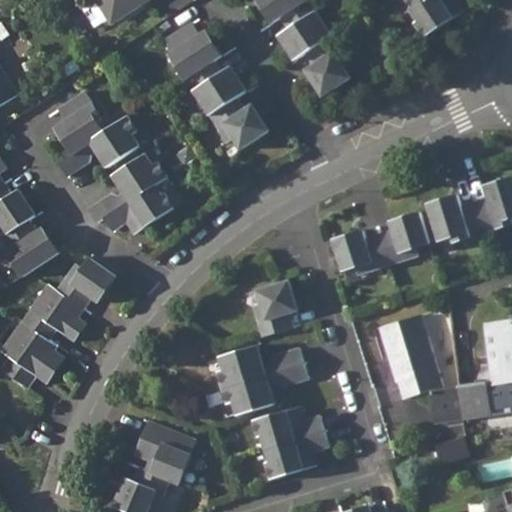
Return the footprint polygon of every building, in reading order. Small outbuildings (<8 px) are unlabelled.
[(95,0),(109,21),(118,22),(141,7),(138,2),(140,0),(148,0),(150,2),(152,0),(95,0)] [(258,0),(272,22),(279,17),(306,0),(258,0)] [(308,0),(306,0),(279,17),(288,30),(280,36),(294,59),(305,53),(331,36),(308,0)] [(417,0),(411,4),(408,6),(417,20),(414,22),(421,34),(462,8),(457,0),(417,0)] [(192,24),(166,40),(173,53),(169,55),(185,80),(187,80),(214,61),(221,57),(205,31),(200,35),(192,24)] [(331,36),(305,53),(314,67),(308,70),(324,95),(350,79),(343,67),(349,63),(331,36)] [(0,40),(0,107),(19,95),(0,65),(0,42),(1,42),(0,40)] [(214,61),(187,80),(209,115),(235,99),(244,93),(229,69),(221,74),(214,61)] [(67,125),(57,132),(73,155),(104,135),(97,124),(102,120),(85,95),(59,112),(67,125)] [(235,99),(209,115),(226,142),(232,138),(239,149),(265,132),(250,107),(243,112),(235,99)] [(73,155),(59,165),(67,178),(88,165),(91,158),(98,153),(108,168),(139,149),(132,138),(137,135),(127,120),(104,135),(73,155)] [(111,196),(88,212),(97,225),(104,220),(154,188),(165,181),(157,167),(152,170),(145,158),(114,178),(124,194),(118,198),(111,196)] [(493,195),(479,200),(489,231),(511,223),(511,176),(490,184),(493,195)] [(3,185),(0,187),(0,224),(6,235),(27,222),(33,218),(18,195),(12,199),(3,185)] [(154,188),(104,220),(112,233),(127,225),(133,236),(173,210),(165,197),(161,199),(154,188)] [(489,231),(479,200),(465,204),(461,193),(433,202),(444,240),(456,236),(458,241),(489,231)] [(397,226),(384,231),(393,263),(422,253),(420,246),(432,242),(422,211),(395,220),(397,226)] [(6,235),(0,239),(8,252),(6,254),(20,278),(57,254),(43,231),(36,235),(27,222),(6,235)] [(393,263),(384,231),(369,235),(366,229),(339,238),(348,269),(360,265),(362,272),(393,263)] [(75,264),(57,291),(83,308),(91,295),(99,300),(115,276),(89,259),(82,268),(75,264)] [(259,305),(267,334),(298,325),(294,311),(300,309),(292,282),(262,290),(266,303),(259,305)] [(48,285),(24,322),(50,339),(58,328),(75,340),(85,323),(77,317),(83,308),(57,291),(48,285)] [(433,335),(447,333),(444,311),(431,313),(433,335)] [(465,419),(461,386),(446,388),(423,316),(381,329),(397,382),(399,382),(406,400),(434,391),(438,423),(465,419)] [(496,382),(461,386),(465,419),(495,415),(494,410),(511,407),(511,321),(487,325),(496,382)] [(50,339),(24,322),(5,349),(14,356),(6,369),(31,387),(40,374),(50,381),(65,358),(55,350),(58,345),(50,339)] [(230,369),(234,384),(306,361),(302,347),(278,354),(274,360),(267,362),(261,343),(231,353),(235,368),(230,369)] [(306,361),(234,384),(239,401),(245,399),(249,410),(279,401),(274,382),(279,381),(287,384),(311,377),(306,361)] [(274,431),(278,444),(334,427),(330,412),(315,417),(311,403),(266,417),(271,432),(274,431)] [(157,460),(152,471),(174,480),(188,485),(199,457),(194,455),(200,439),(154,420),(141,453),(157,460)] [(511,421),(497,426),(503,447),(504,449),(511,446),(511,421)] [(497,426),(476,433),(482,453),(503,447),(497,426)] [(334,427),(278,444),(282,458),(279,459),(284,474),(328,461),(324,448),(339,443),(334,427)] [(152,471),(144,468),(138,482),(131,480),(120,507),(133,511),(150,511),(153,505),(162,508),(174,480),(152,471)] [(511,489),(485,498),(490,511),(511,505),(511,489)]
